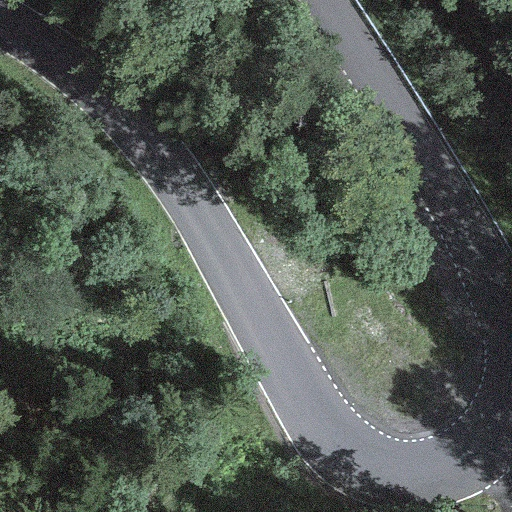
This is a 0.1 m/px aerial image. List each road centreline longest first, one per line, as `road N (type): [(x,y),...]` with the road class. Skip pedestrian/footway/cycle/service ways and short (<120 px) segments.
road 1 (tertiary): [(0,19),(98,88),(149,139),(191,197),(293,380),(358,457),(390,473),(453,467),(486,447),(511,413)]
road 2 (tertiary): [(511,325),(463,218),(325,0)]
